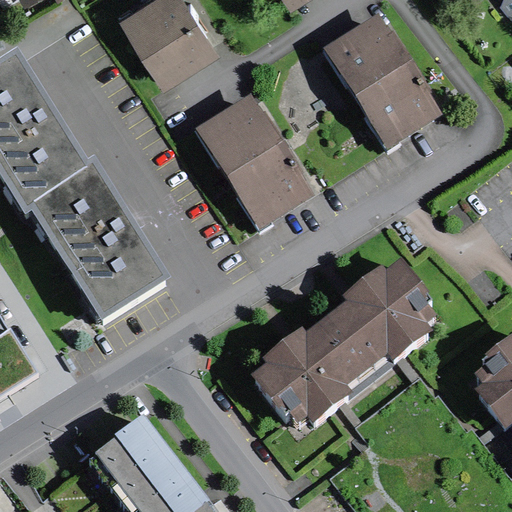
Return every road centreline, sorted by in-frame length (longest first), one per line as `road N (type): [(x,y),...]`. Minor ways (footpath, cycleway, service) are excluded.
road 1 (unclassified): [(401,0),(480,102),(484,127),(471,150),(155,350)]
road 2 (unknown): [(224,307),(57,57)]
road 3 (unclassified): [(187,105),(358,0)]
road 4 (residential): [(272,511),(155,350)]
road 5 (unclassified): [(155,350),(0,448)]
